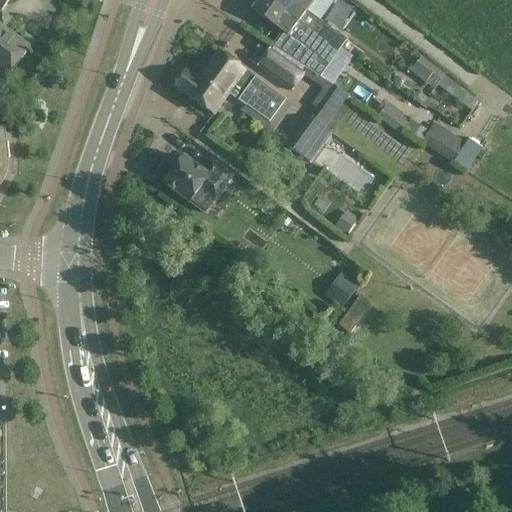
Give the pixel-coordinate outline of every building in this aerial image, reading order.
[(0,0),(0,75),(7,80),(31,47),(3,27),(10,18),(2,12),(10,0),(0,0)] [(320,77),(337,54),(263,0),(261,0),(253,12),(276,28),(277,27),(283,32),(272,47),(320,77)] [(263,0),(337,54),(347,40),(321,22),(336,0),(335,0),(315,0),(314,0),(263,0)] [(304,74),(272,50),(270,52),(268,50),(257,64),(259,65),(257,67),(292,92),(293,90),(295,91),(305,78),(303,76),(304,74)] [(246,73),(218,54),(198,82),(186,74),(175,90),(215,118),(230,95),(247,107),(243,113),(272,133),(291,104),(246,73)] [(432,90),(444,77),(420,56),(409,68),(432,90)] [(446,78),(438,87),(453,98),(460,89),(456,85),(446,78)] [(405,115),(385,100),(374,115),(400,135),(408,124),(402,119),(405,115)] [(332,134),(310,118),(289,148),(311,164),(332,134)] [(466,145),(435,124),(422,144),(453,165),(466,145)] [(187,160),(166,188),(192,207),(205,216),(216,201),(233,178),(214,164),(206,175),(187,160)] [(358,219),(346,211),(335,228),(347,236),(358,219)] [(357,288),(340,275),(324,296),(341,310),(357,288)] [(358,297),(336,326),(347,334),(369,305),(358,297)]
